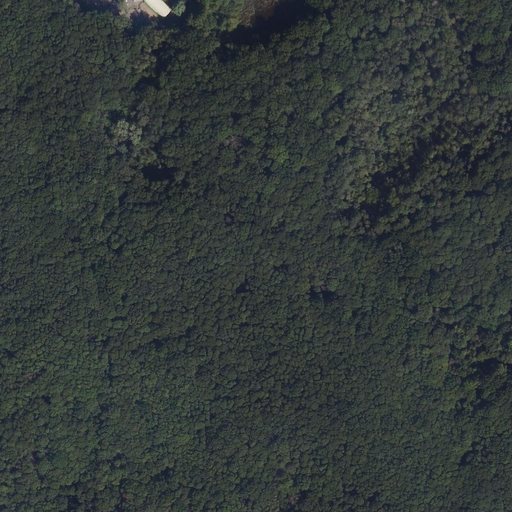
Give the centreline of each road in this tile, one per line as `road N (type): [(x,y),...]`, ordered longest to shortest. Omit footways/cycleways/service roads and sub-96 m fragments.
road 1 (track): [(6,0),(36,155),(78,256),(264,511)]
road 2 (track): [(511,364),(417,511)]
